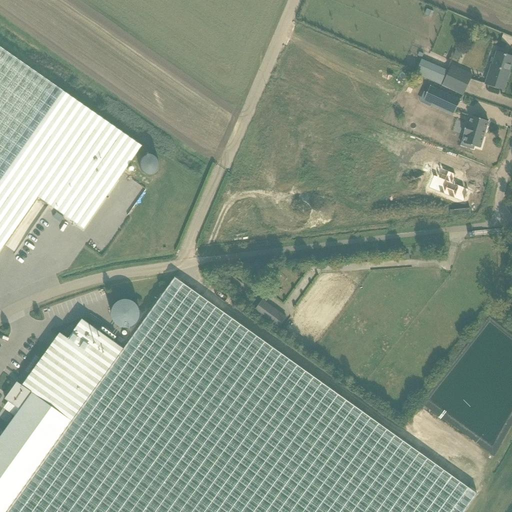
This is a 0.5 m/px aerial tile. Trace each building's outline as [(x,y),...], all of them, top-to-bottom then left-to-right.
[(386,0),(336,0),(446,41),(452,24),(386,0)] [(0,179),(61,92),(0,48),(0,179)] [(486,84),(493,87),(503,90),(511,61),(511,57),(497,52),(493,65),(492,65),(486,84)] [(421,60),(415,74),(440,85),(447,71),(421,60)] [(463,95),(472,75),(452,66),(442,86),(463,95)] [(430,85),(424,98),(455,112),(461,98),(430,85)] [(61,92),(0,179),(0,249),(37,197),(83,229),(140,146),(61,92)] [(454,131),(451,140),(463,144),(464,142),(470,144),(479,117),(462,112),(460,119),(457,118),(453,130),(454,131)] [(129,167),(147,179),(157,163),(138,152),(129,167)] [(421,157),(417,168),(440,176),(438,182),(432,180),(428,191),(464,204),(468,192),(453,187),(459,170),(421,157)] [(175,279),(124,349),(82,320),(69,339),(68,339),(60,333),(22,386),(17,382),(5,399),(20,410),(0,437),(0,511),(463,511),(477,494),(175,279)] [(278,329),(286,317),(262,300),(254,312),(278,329)]
